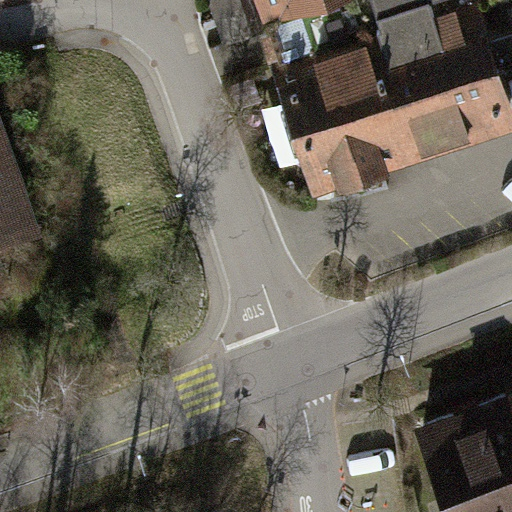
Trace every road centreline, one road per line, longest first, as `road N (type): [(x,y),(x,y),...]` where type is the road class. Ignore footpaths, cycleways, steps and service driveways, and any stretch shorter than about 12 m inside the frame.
road 1 (residential): [(164,0),(293,358)]
road 2 (residential): [(293,358),(0,464)]
road 3 (residential): [(511,265),(293,358)]
road 4 (residential): [(293,358),(319,511)]
road 5 (residential): [(0,29),(128,0)]
